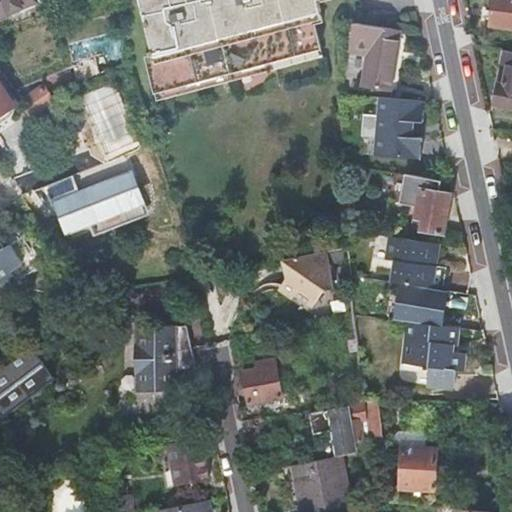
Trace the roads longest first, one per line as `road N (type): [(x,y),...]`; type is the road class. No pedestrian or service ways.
road 1 (residential): [(511,369),(430,0)]
road 2 (residential): [(244,511),(220,340)]
